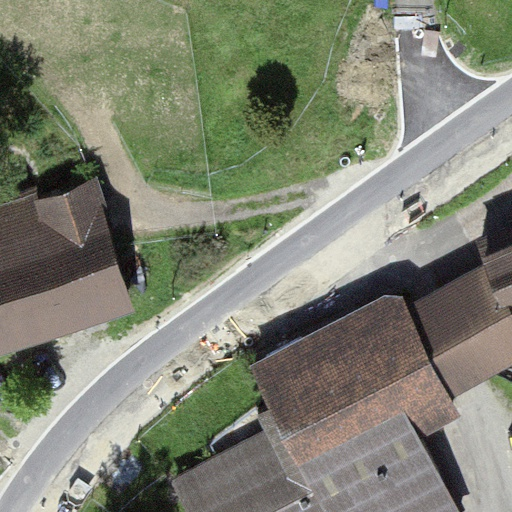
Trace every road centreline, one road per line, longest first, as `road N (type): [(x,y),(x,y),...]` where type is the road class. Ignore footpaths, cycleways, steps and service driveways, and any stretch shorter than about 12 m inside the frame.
road 1 (tertiary): [(27,511),(105,418),(172,359),(423,188)]
road 2 (residential): [(412,0),(423,188)]
